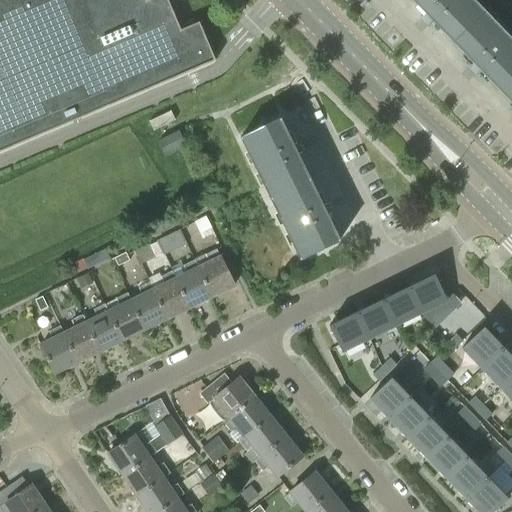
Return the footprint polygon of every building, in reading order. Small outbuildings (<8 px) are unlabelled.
[(0,0),(0,152),(215,61),(199,22),(181,30),(167,0),(149,0),(147,1),(146,0),(0,0)] [(413,0),(453,41),(484,11),(473,0),(413,0)] [(453,41),(500,90),(511,78),(511,39),(484,11),(453,41)] [(511,78),(500,90),(511,102),(511,78)] [(170,111),(149,122),(153,131),(175,121),(170,111)] [(241,137),(271,198),(310,179),(280,118),(241,137)] [(184,144),(178,131),(158,141),(164,154),(184,144)] [(310,179),(271,198),(301,260),(340,240),(310,179)] [(178,224),(178,222),(175,217),(152,229),(154,234),(155,235),(178,224)] [(206,217),(194,223),(180,230),(186,243),(200,236),(203,241),(214,235),(206,217)] [(157,243),(149,247),(154,258),(162,254),(157,243)] [(174,265),(194,255),(189,244),(168,254),(174,265)] [(105,249),(82,260),(87,269),(109,258),(105,249)] [(194,261),(211,296),(234,285),(217,249),(206,255),(209,262),(197,268),(194,261)] [(113,258),(117,268),(130,262),(125,252),(113,258)] [(172,271),(171,272),(189,307),(211,296),(194,261),(183,266),(187,273),(176,279),(172,271)] [(149,283),(166,318),(189,307),(171,272),(160,277),(164,284),(153,290),(149,283)] [(440,287),(434,275),(408,288),(420,314),(455,297),(444,285),(440,287)] [(127,293),(126,293),(144,329),(166,318),(149,283),(138,288),(141,295),(131,301),(127,293)] [(243,285),(234,289),(241,308),(250,304),(243,285)] [(420,314),(408,288),(381,300),(382,300),(394,327),(420,314)] [(105,304),(104,305),(122,341),(144,329),(126,293),(115,299),(119,306),(108,312),(105,304)] [(47,308),(42,297),(34,300),(40,312),(47,308)] [(394,327),(382,300),(381,300),(356,313),(369,340),(394,327)] [(82,315),(82,316),(99,352),(122,341),(104,305),(94,310),(97,317),(86,323),(82,315)] [(369,340),(356,313),(329,326),(342,353),(369,340)] [(60,327),(59,327),(77,363),(99,352),(82,316),(71,321),(75,328),(63,334),(60,327)] [(77,363),(59,327),(49,332),(52,339),(40,345),(54,374),(77,363)] [(484,327),(462,349),(481,369),(504,348),(484,327)] [(448,344),(454,350),(462,342),(456,336),(448,344)] [(511,356),(504,348),(481,369),(501,389),(511,378),(511,356)] [(429,364),(438,373),(444,367),(435,358),(429,364)] [(388,359),(379,367),(385,373),(394,365),(388,359)] [(423,370),(432,379),(438,373),(429,364),(423,370)] [(385,373),(379,367),(371,376),(377,382),(385,373)] [(452,376),(444,367),(438,373),(446,381),(452,376)] [(446,381),(438,373),(432,379),(440,387),(446,381)] [(223,423),(255,398),(239,378),(214,398),(207,404),(215,414),(222,408),(229,417),(223,423)] [(391,378),(369,399),(389,420),(411,398),(391,378)] [(511,378),(501,389),(511,400),(511,378)] [(477,412),(483,406),(475,397),(468,403),(477,412)] [(238,443),(239,443),(270,418),(255,398),(223,423),(231,433),(237,428),(245,437),(238,443)] [(411,398),(389,420),(408,439),(430,418),(411,398)] [(483,406),(477,412),(485,421),(491,415),(483,406)] [(458,414),(466,423),(472,417),(464,408),(458,414)] [(472,417),(466,423),(474,431),(480,425),(472,417)] [(183,436),(170,418),(156,426),(169,446),(183,436)] [(254,461),(255,462),(286,437),(270,418),(239,443),(246,452),(252,446),(261,456),(254,461)] [(430,418),(408,439),(427,459),(449,438),(430,418)] [(134,436),(108,453),(122,475),(167,445),(160,435),(146,444),(138,432),(133,435),(134,436)] [(201,449),(213,464),(216,461),(229,451),(217,437),(201,449)] [(286,437),(255,462),(262,471),(268,466),(277,477),(302,457),(286,437)] [(449,438),(427,459),(446,479),(469,458),(449,438)] [(122,475),(136,495),(169,473),(163,463),(156,468),(149,458),(167,445),(122,475)] [(496,454),(504,462),(510,456),(502,448),(496,454)] [(469,458),(446,479),(466,499),(488,478),(469,458)] [(193,472),(199,482),(211,474),(205,464),(193,472)] [(506,493),(511,487),(511,476),(502,466),(491,477),(506,493)] [(221,470),(214,476),(221,486),(229,480),(221,470)] [(304,511),(305,511),(330,493),(314,472),(283,498),(291,508),(297,503),(305,511),(304,511)] [(136,495),(147,511),(156,511),(183,494),(176,484),(170,488),(163,478),(170,474),(169,473),(136,495)] [(199,484),(208,497),(222,488),(213,475),(199,484)] [(488,478),(466,499),(478,511),(493,511),(508,498),(488,478)] [(37,511),(45,507),(31,485),(0,506),(0,510),(1,511),(37,511)] [(258,496),(250,486),(240,494),(248,504),(258,496)] [(345,511),(346,511),(330,493),(305,511),(345,511)] [(183,494),(156,511),(195,511),(191,505),(184,509),(177,499),(183,494)] [(268,511),(270,511),(263,501),(248,511),(268,511)]
